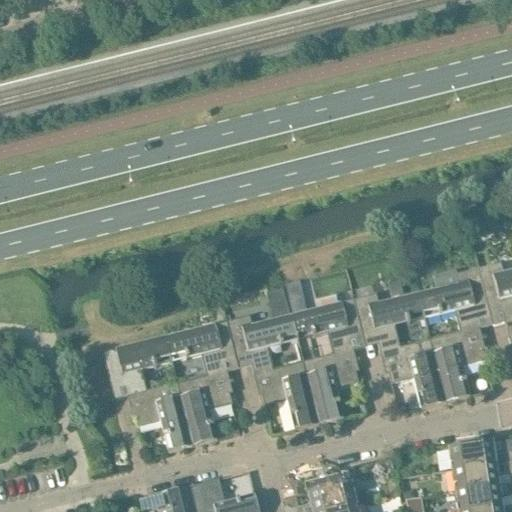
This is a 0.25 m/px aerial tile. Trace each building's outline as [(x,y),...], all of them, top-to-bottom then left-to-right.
[(511,274),(501,277),(499,268),(476,274),(486,310),(498,307),(502,322),(507,325),(511,323),(511,274)] [(435,293),(416,298),(422,322),(453,315),(459,337),(476,333),(478,329),(474,313),(486,310),(476,274),(456,279),(454,273),(432,279),(435,293)] [(281,289),(264,294),(267,306),(284,302),(281,289)] [(422,322),(416,298),(378,307),(376,298),(352,304),(359,331),(358,331),(361,341),(374,338),(378,353),(382,356),(399,352),(393,330),(422,322)] [(358,331),(359,331),(352,304),(290,320),(296,344),(326,336),(332,359),(347,355),(351,349),(347,334),(358,331)] [(296,344),(290,320),(251,330),(248,320),(226,326),(233,352),(232,353),(234,362),(247,359),(252,375),(256,377),(272,373),(266,351),(296,344)] [(220,356),(232,353),(233,352),(226,326),(164,341),(170,365),(199,357),(205,381),(221,376),(224,372),(220,356)] [(484,365),(480,348),(475,345),(459,349),(456,337),(428,344),(444,406),(469,400),(462,370),(484,365)] [(170,365),(164,341),(101,357),(108,384),(121,381),(125,396),(131,399),(146,396),(140,372),(170,365)] [(444,406),(428,344),(401,350),(404,362),(388,366),(385,371),(389,388),(413,382),(420,412),(444,406)] [(358,386),(353,369),(348,367),(332,371),(329,358),(301,365),(317,428),(342,422),(335,392),(358,386)] [(317,428),(301,365),(275,371),(278,384),(262,389),(259,392),(263,410),(285,404),(293,434),(317,428)] [(223,388),(206,393),(203,380),(175,387),(191,450),(216,444),(209,414),(231,408),(226,391),(223,388)] [(191,450),(175,387),(148,394),(151,406),(136,410),(133,415),(137,431),(159,426),(167,456),(191,450)] [(495,467),(492,445),(448,452),(451,474),(495,467)] [(498,489),(495,467),(451,474),(454,496),(498,489)] [(338,511),(355,508),(347,475),(304,485),(310,511),(338,511)] [(257,511),(254,498),(223,506),(218,483),(185,491),(190,511),(257,511)] [(488,511),(501,510),(498,489),(454,496),(456,511),(488,511)] [(190,511),(185,491),(161,497),(165,511),(190,511)] [(290,511),(297,510),(295,500),(284,503),(285,509),(290,511)]
